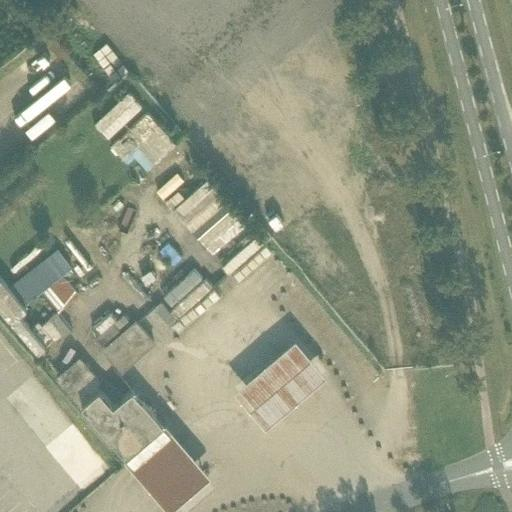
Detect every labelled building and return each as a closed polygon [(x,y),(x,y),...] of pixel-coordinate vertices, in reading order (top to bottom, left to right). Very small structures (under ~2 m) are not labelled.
[(109,136),(142,104),(129,90),(95,122),(109,136)] [(147,114),(110,145),(128,163),(135,156),(148,170),(176,144),(147,114)] [(206,250),(232,235),(216,208),(221,205),(212,190),(202,196),(198,189),(177,202),(206,250)] [(9,286),(23,304),(41,291),(57,312),(79,295),(62,274),(74,265),(60,247),(9,286)] [(195,268),(164,296),(172,305),(203,277),(195,268)] [(23,304),(9,286),(0,276),(0,275),(0,305),(38,352),(46,346),(20,314),(27,308),(23,304)] [(136,321),(120,335),(138,355),(154,342),(136,321)] [(330,365),(299,330),(239,384),(270,419),(330,365)] [(138,355),(120,335),(105,348),(123,369),(138,355)] [(82,406),(83,405),(127,456),(165,424),(134,388),(113,406),(101,391),(101,389),(100,378),(80,356),(56,377),(82,406)] [(170,427),(130,461),(174,511),(179,511),(216,480),(170,427)]
